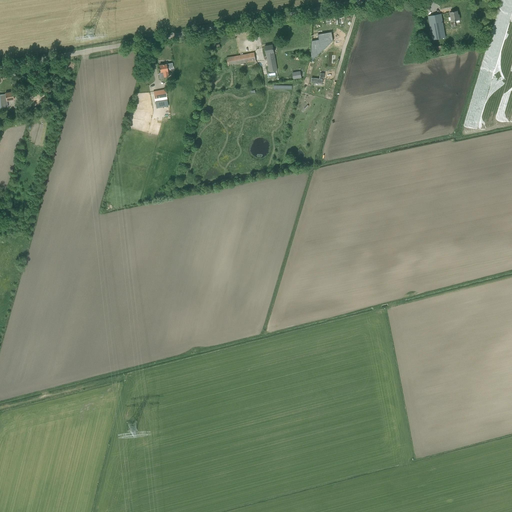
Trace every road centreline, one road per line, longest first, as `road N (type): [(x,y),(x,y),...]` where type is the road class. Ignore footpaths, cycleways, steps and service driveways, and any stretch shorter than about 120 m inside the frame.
road 1 (unclassified): [(0,67),(373,0)]
road 2 (track): [(0,408),(124,376)]
